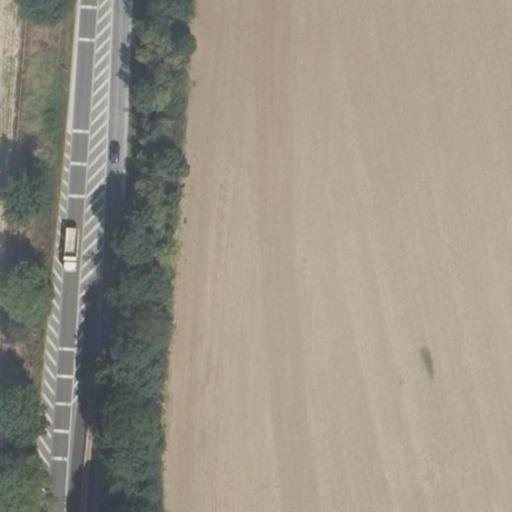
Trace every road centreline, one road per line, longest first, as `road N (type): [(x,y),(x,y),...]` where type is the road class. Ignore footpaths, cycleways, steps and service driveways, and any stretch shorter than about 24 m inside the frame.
road 1 (primary): [(89,0),(55,511)]
road 2 (primary): [(92,511),(121,0)]
